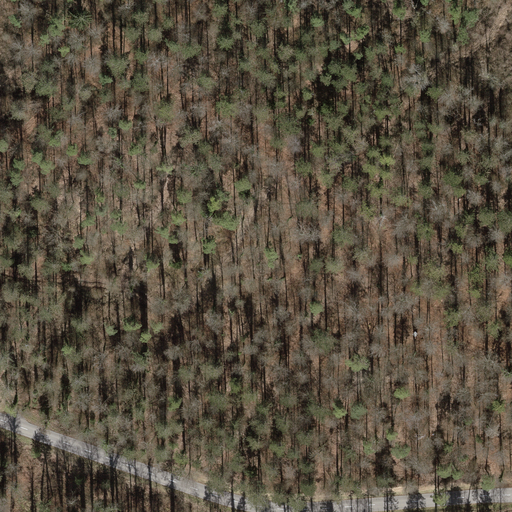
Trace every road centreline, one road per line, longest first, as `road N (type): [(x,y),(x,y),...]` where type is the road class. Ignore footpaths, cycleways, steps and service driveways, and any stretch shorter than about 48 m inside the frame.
road 1 (track): [(78,0),(321,187),(441,318),(511,352)]
road 2 (unclassified): [(511,498),(258,507),(153,483),(0,427)]
